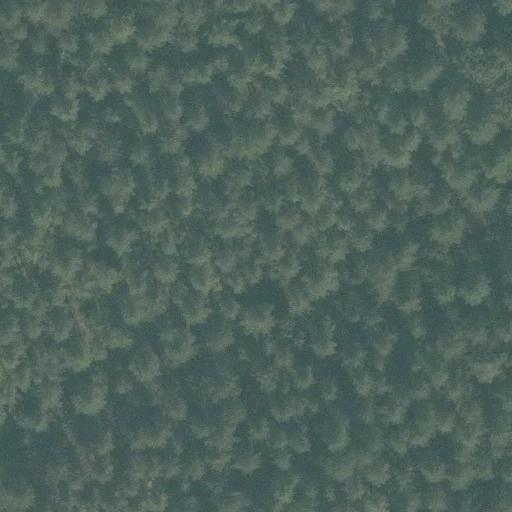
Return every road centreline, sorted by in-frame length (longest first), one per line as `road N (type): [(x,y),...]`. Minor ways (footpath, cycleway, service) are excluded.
road 1 (track): [(511,201),(158,353)]
road 2 (track): [(0,423),(158,353)]
